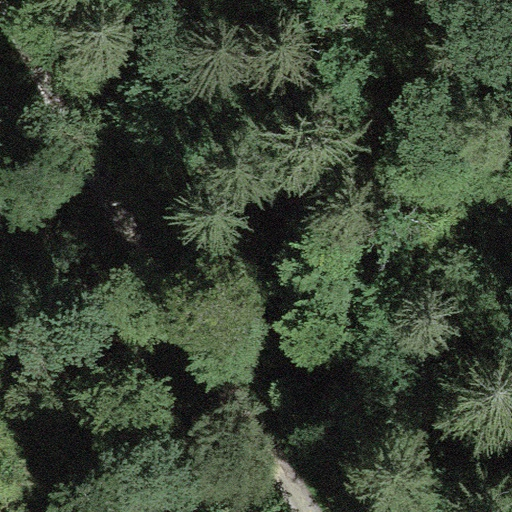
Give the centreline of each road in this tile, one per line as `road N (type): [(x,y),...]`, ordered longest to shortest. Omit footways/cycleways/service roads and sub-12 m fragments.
road 1 (track): [(315,511),(19,0)]
road 2 (track): [(315,0),(511,399)]
